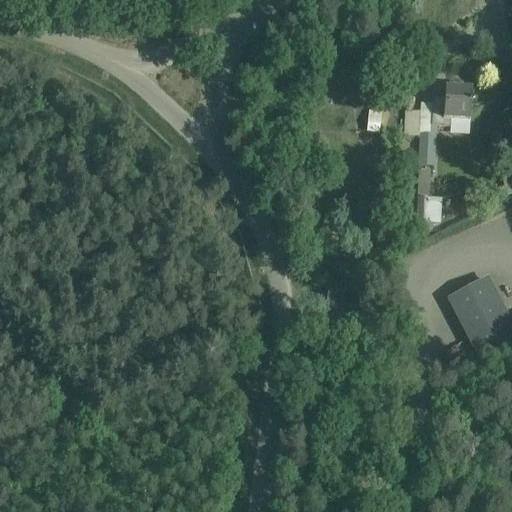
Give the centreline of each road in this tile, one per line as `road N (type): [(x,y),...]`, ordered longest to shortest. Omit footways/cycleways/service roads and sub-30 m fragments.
road 1 (unclassified): [(255,511),(283,308),(259,224),(204,140)]
road 2 (unclassified): [(124,68),(0,28)]
road 3 (unclassified): [(204,140),(236,23)]
road 4 (unclassified): [(124,68),(236,23)]
